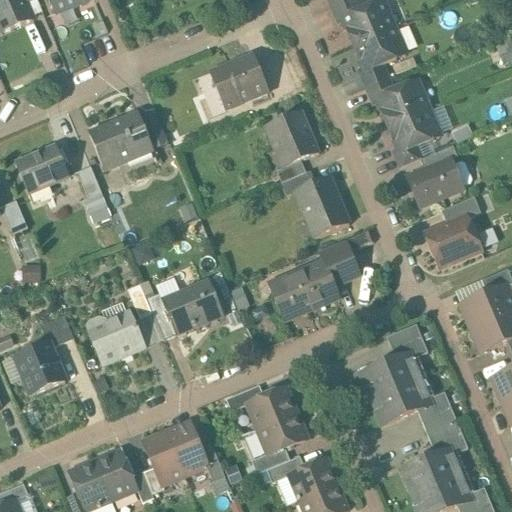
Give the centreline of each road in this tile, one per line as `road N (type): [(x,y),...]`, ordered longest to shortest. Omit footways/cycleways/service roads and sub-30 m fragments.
road 1 (residential): [(305,348),(0,476)]
road 2 (residential): [(0,122),(294,8)]
road 3 (residential): [(294,8),(415,297)]
road 4 (residential): [(415,297),(435,307),(511,481)]
road 5 (residential): [(372,511),(305,348)]
road 6 (residential): [(415,297),(305,348)]
